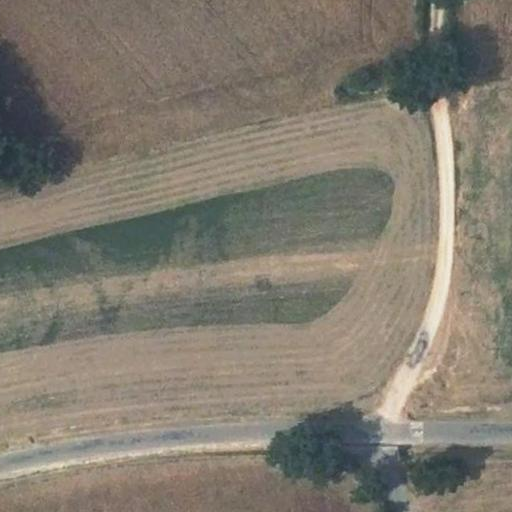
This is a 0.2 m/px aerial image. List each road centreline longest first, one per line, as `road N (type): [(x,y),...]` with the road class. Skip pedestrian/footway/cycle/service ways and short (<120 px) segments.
road 1 (unclassified): [(441,0),(444,220),(432,317),(381,431)]
road 2 (tertiary): [(0,468),(213,433),(381,431)]
road 3 (tertiary): [(381,431),(511,432)]
